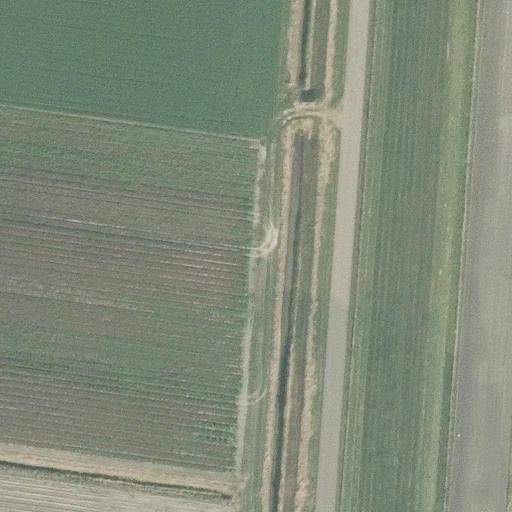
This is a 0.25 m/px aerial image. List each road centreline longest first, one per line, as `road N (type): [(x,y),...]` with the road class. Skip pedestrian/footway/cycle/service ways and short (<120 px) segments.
road 1 (track): [(502,0),(467,511)]
road 2 (unclassified): [(326,511),(361,0)]
